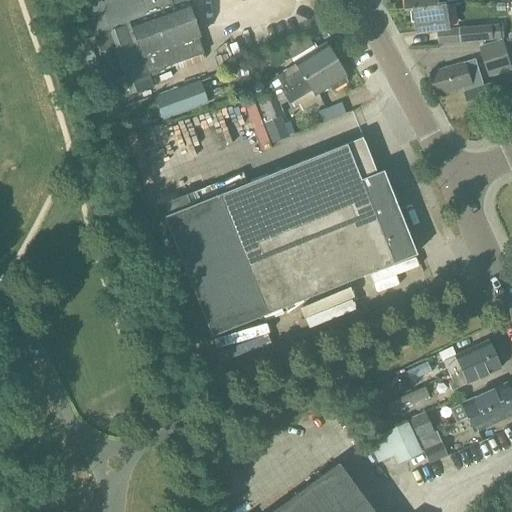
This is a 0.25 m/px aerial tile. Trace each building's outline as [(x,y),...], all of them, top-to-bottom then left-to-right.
[(94,37),(108,33),(171,9),(168,0),(83,0),(96,36),(94,37)] [(440,6),(439,0),(406,0),(408,11),(415,10),(440,6)] [(186,4),(171,9),(108,33),(94,37),(99,53),(114,48),(130,95),(152,87),(148,77),(157,74),(157,72),(163,70),(162,68),(203,54),(197,38),(201,31),(199,25),(193,23),(186,4)] [(447,5),(440,6),(415,10),(418,33),(450,29),(447,5)] [(440,45),(493,41),(503,40),(502,27),(439,31),(440,45)] [(511,68),(502,41),(480,49),(491,78),(511,70),(511,68)] [(289,88),(334,61),(323,45),(294,63),(298,70),(272,86),(273,92),(279,91),(280,93),(289,88)] [(475,60),(431,74),(438,97),(465,88),(466,93),(465,93),(471,113),(500,103),(495,84),(483,87),(475,60)] [(347,83),(334,61),(289,88),(280,93),(288,106),(311,92),(313,96),(328,87),(332,92),(347,83)] [(199,81),(154,98),(162,120),(208,103),(199,81)] [(263,124),(268,122),(283,116),(273,94),(254,102),(263,124)] [(449,376),(492,356),(486,342),(439,364),(442,371),(445,369),(449,376)] [(492,356),(449,376),(452,382),(448,384),(451,391),(465,384),(465,385),(499,370),(492,356)] [(427,363),(404,373),(408,383),(432,372),(427,363)] [(381,401),(402,392),(397,380),(376,389),(381,401)] [(461,405),(467,418),(511,399),(505,385),(461,405)] [(353,396),(361,414),(373,409),(365,391),(353,396)] [(467,418),(471,426),(474,432),(511,415),(511,400),(511,399),(467,418)] [(382,431),(373,409),(361,414),(371,437),(382,431)] [(433,433),(425,413),(409,420),(417,439),(433,433)] [(406,423),(368,440),(378,463),(393,456),(396,465),(420,454),(406,423)] [(422,447),(428,464),(448,455),(443,444),(438,446),(436,441),(422,447)] [(372,511),(337,464),(270,511),(372,511)]
